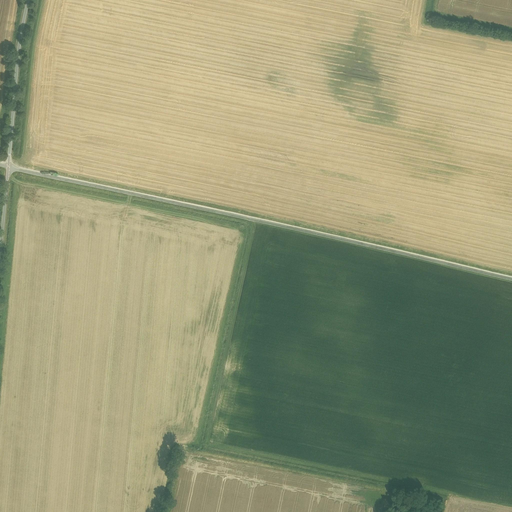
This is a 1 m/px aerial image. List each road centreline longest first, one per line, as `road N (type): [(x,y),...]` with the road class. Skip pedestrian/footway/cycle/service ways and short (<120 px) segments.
road 1 (track): [(511,273),(0,165)]
road 2 (unclassified): [(0,253),(27,0)]
